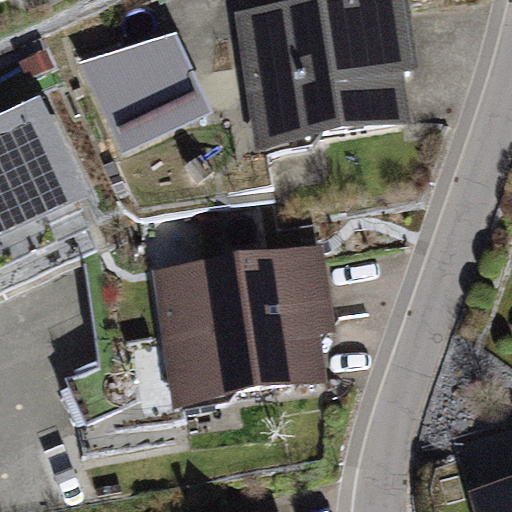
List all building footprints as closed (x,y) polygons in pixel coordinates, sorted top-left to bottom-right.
[(403,18),(244,33),(256,164),(401,151),(397,102),(410,100),(403,18)] [(176,56),(83,77),(124,170),(210,126),(176,56)] [(0,236),(83,199),(39,104),(0,122),(0,236)] [(320,276),(163,290),(174,419),(331,406),(320,276)] [(511,511),(511,485),(474,496),(478,511),(511,511)]
